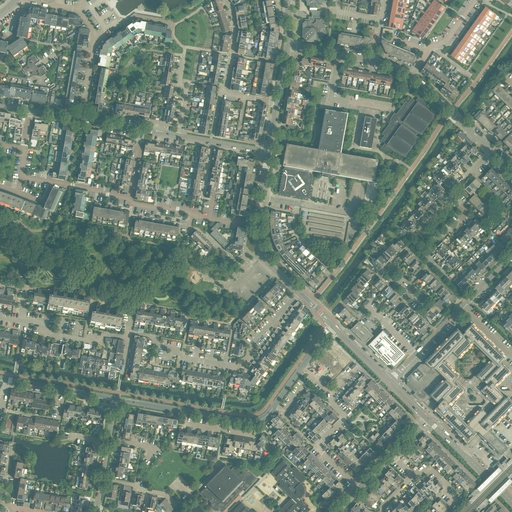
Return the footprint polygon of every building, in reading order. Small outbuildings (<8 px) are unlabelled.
[(324,29),(324,25),(325,25),(327,23),(327,20),(325,18),(323,18),(323,13),(320,11),(319,11),(316,11),(317,10),(316,10),(316,8),(317,8),(317,7),(321,6),(322,4),(322,3),(326,2),(327,2),(327,0),(305,0),(305,1),(306,5),(309,7),(310,7),(309,7),(309,11),(311,13),(311,18),(309,19),(305,19),(304,19),(304,22),(302,24),(302,37),(306,42),(314,42),(316,42),(319,42),(322,40),(322,36),(324,36),(327,34),(327,31),(324,29)] [(445,8),(434,0),(431,4),(430,5),(441,13),(445,8)] [(511,7),(511,0),(499,0),(511,8),(511,7)] [(406,4),(392,1),(392,7),(405,9),(405,10),(407,10),(408,8),(405,8),(406,4)] [(428,4),(430,6),(427,9),(438,17),(441,13),(430,5),(431,4),(429,2),(428,4)] [(223,9),(222,7),(221,5),(213,7),(215,13),(217,12),(216,12),(223,10),(223,9)] [(486,7),(482,12),(494,20),(493,21),(495,22),(496,20),(494,19),(497,15),(486,7)] [(45,21),(46,14),(47,11),(33,9),(32,10),(31,19),(45,21)] [(227,14),(226,12),(225,9),(223,9),(223,10),(216,12),(217,12),(218,17),(227,14)] [(438,17),(427,9),(425,13),(424,13),(435,21),(438,17)] [(31,19),(32,10),(30,10),(28,12),(27,11),(26,11),(25,12),(25,13),(25,14),(23,16),(22,18),(30,19),(31,19)] [(421,13),(423,14),(421,18),(432,26),(435,21),(424,13),(425,13),(423,11),(421,13)] [(404,14),(391,12),(390,17),(403,19),(403,20),(406,21),(406,19),(403,18),(404,14)] [(482,12),(479,16),(490,24),(493,21),(494,20),(482,12)] [(83,24),(81,22),(81,21),(80,21),(80,17),(75,16),(73,26),(79,27),(79,26),(80,26),(83,24)] [(479,16),(476,21),(487,28),(487,29),(489,31),(490,29),(488,28),(490,24),(479,16)] [(28,33),(30,19),(22,18),(20,17),(18,31),(28,33)] [(432,26),(421,18),(418,21),(418,22),(429,30),(432,26)] [(415,22),(417,23),(415,27),(426,34),(429,30),(418,22),(418,21),(416,20),(415,22)] [(144,34),(146,23),(136,21),(127,27),(134,36),(138,33),(144,34)] [(484,33),(487,29),(487,28),(476,21),(473,25),(484,33)] [(78,34),(89,36),(90,30),(86,29),(86,28),(84,25),(81,27),(81,28),(79,28),(78,34)] [(232,30),(230,25),(221,27),(223,33),(232,30)] [(473,25),(470,29),(481,37),(480,38),(482,40),(484,38),(482,36),(484,33),(473,25)] [(134,36),(127,27),(123,30),(130,40),(134,36)] [(426,34),(415,27),(411,31),(422,39),(426,34)] [(385,39),(386,33),(384,33),(384,31),(393,32),(393,30),(383,28),(381,38),(385,39)] [(478,42),(480,38),(481,37),(470,29),(467,34),(478,42)] [(130,40),(123,30),(118,33),(125,43),(130,40)] [(125,43),(118,33),(114,36),(121,46),(125,43)] [(369,42),(371,41),(372,38),(364,37),(363,39),(362,39),(362,38),(338,34),(337,43),(360,48),(360,47),(362,47),(369,42)] [(467,34),(464,38),(475,46),(474,47),(476,48),(477,47),(475,45),(478,42),(467,34)] [(121,46),(114,36),(110,39),(110,40),(116,49),(121,46)] [(8,50),(9,50),(16,61),(23,56),(31,51),(27,46),(23,40),(23,38),(19,37),(19,38),(19,39),(15,43),(12,44),(9,46),(8,46),(7,46),(7,50),(8,50)] [(472,50),(474,47),(475,46),(464,38),(460,43),(472,50)] [(84,47),(87,47),(88,41),(77,40),(76,45),(77,46),(76,49),(76,51),(81,52),(81,50),(81,47),(83,48),(84,47)] [(116,49),(110,40),(104,45),(103,46),(103,47),(102,47),(101,55),(111,57),(112,52),(116,49)] [(415,57),(388,45),(388,43),(381,40),(380,42),(385,54),(412,65),(415,57)] [(460,43),(457,47),(468,55),(468,56),(470,57),(471,55),(469,54),(472,50),(460,43)] [(457,47),(454,51),(465,59),(468,56),(468,55),(457,47)] [(451,56),(462,64),(465,59),(454,51),(451,56)] [(37,60),(34,55),(29,59),(32,63),(33,63),(35,65),(40,61),(38,59),(37,60)] [(309,66),(310,60),(310,57),(306,57),(306,58),(304,58),(301,59),(302,60),(300,62),(303,66),(304,65),(309,66)] [(37,67),(35,65),(33,63),(32,63),(29,59),(27,67),(34,75),(41,77),(38,72),(39,71),(38,69),(37,67)] [(220,67),(221,61),(208,59),(207,61),(212,62),(211,66),(220,67)] [(172,68),(173,62),(160,60),(159,66),(163,67),(172,68)] [(301,72),(302,67),(303,66),(300,62),(298,63),(297,62),(295,64),(296,65),(295,71),(292,70),(301,72)] [(425,75),(430,67),(426,64),(420,71),(425,75)] [(429,78),(436,68),(432,65),(430,67),(425,75),(429,78)] [(44,68),(43,66),(38,69),(39,71),(38,72),(41,77),(46,73),(43,69),(44,68)] [(27,67),(21,71),(24,75),(25,74),(29,79),(34,75),(27,67)] [(108,76),(109,70),(97,68),(97,71),(100,71),(100,74),(108,76)] [(433,81),(440,71),(436,68),(429,78),(433,81)] [(218,79),(219,73),(205,71),(205,73),(209,74),(209,78),(218,79)] [(438,84),(444,76),(445,74),(440,71),(433,81),(438,84)] [(170,80),(171,74),(158,72),(157,74),(162,75),(161,78),(170,80)] [(446,83),(448,79),(444,76),(438,84),(442,87),(445,83),(446,83)] [(496,95),(502,88),(500,86),(502,84),(500,82),(492,91),(496,95)] [(450,86),(446,83),(445,83),(442,87),(440,90),(444,94),(450,86)] [(214,93),(215,89),(215,87),(202,85),(202,87),(206,88),(206,91),(214,93)] [(39,104),(42,87),(34,86),(33,89),(31,99),(31,101),(35,102),(35,103),(39,104)] [(449,97),(454,89),(450,86),(444,94),(449,97)] [(48,104),(50,92),(50,89),(42,87),(39,104),(41,104),(41,103),(48,104)] [(499,98),(508,90),(506,88),(504,90),(502,88),(496,95),(499,98)] [(453,100),(459,92),(454,89),(449,97),(453,100)] [(503,102),(509,95),(507,93),(509,91),(508,90),(499,98),(503,102)] [(104,99),(105,93),(93,91),(92,94),(96,95),(96,98),(104,99)] [(507,105),(511,99),(511,96),(511,97),(509,95),(503,102),(507,105)] [(176,99),(173,99),(171,98),(167,98),(163,97),(162,100),(167,100),(166,104),(175,105),(176,99)] [(212,105),(213,99),(200,97),(200,99),(204,100),(203,103),(212,105)] [(68,109),(69,102),(73,103),(73,100),(65,99),(62,98),(61,104),(64,105),(64,108),(68,109)] [(421,135),(435,115),(424,107),(426,104),(418,98),(415,101),(411,98),(408,103),(405,101),(382,134),(384,136),(380,141),(384,144),(382,147),(391,153),(393,150),(404,158),(419,138),(415,136),(417,133),(421,135)] [(266,111),(267,106),(267,105),(254,102),(253,105),(258,106),(257,109),(266,111)] [(105,112),(106,106),(103,105),(95,104),(94,104),(94,107),(98,107),(96,114),(101,115),(102,111),(105,112)] [(229,112),(230,108),(221,107),(220,113),(233,115),(234,112),(229,112)] [(173,117),(174,111),(161,109),(160,111),(165,112),(164,116),(173,117)] [(210,117),(211,111),(198,109),(198,111),(200,111),(199,115),(201,115),(210,117)] [(374,182),(378,160),(340,154),(347,114),(325,110),(318,150),(286,144),(282,166),(284,166),(284,169),(282,170),(283,172),(281,173),(283,175),(281,176),(282,177),(280,179),(282,180),(280,181),(281,183),(280,184),(281,186),(279,187),(280,188),(279,190),(280,191),(278,192),(279,194),(281,193),(282,195),(284,194),(285,195),(287,194),(288,196),(289,195),(291,196),(292,195),(293,197),(295,196),(296,197),(298,196),(299,198),(301,197),(302,198),(303,197),(304,199),(306,198),(307,199),(309,198),(308,196),(310,195),(309,194),(310,192),(309,191),(311,190),(310,188),(311,187),(310,185),(312,184),(311,182),(312,181),(311,180),(313,178),(312,177),(313,176),(312,174),(312,171),(322,173),(321,177),(328,178),(328,174),(374,182)] [(477,120),(486,112),(484,110),(482,112),(480,110),(474,117),(477,120)] [(481,124),(488,117),(486,116),(487,114),(486,112),(477,120),(481,124)] [(264,123),(265,117),(252,114),(251,117),(256,118),(255,121),(264,123)] [(376,119),(364,117),(359,147),(371,149),(376,119)] [(485,128),(493,119),(491,117),(489,119),(488,117),(481,124),(485,128)] [(17,120),(17,119),(10,118),(8,128),(15,129),(17,120)] [(227,124),(228,120),(219,118),(218,124),(231,127),(231,124),(227,124)] [(293,129),(295,120),(293,120),(284,118),(283,124),(288,125),(287,128),(293,129)] [(488,131),(495,124),(493,123),(495,121),(493,119),(485,128),(488,131)] [(23,121),(17,120),(15,129),(14,134),(22,135),(22,132),(23,128),(22,128),(23,121)] [(208,129),(209,123),(196,120),(195,123),(200,124),(199,127),(208,129)] [(41,124),(35,123),(34,130),(33,129),(31,137),(39,138),(40,134),(40,131),(41,124)] [(68,131),(69,126),(63,125),(64,124),(59,123),(58,129),(62,130),(68,131)] [(47,136),(48,125),(41,124),(40,131),(40,134),(47,136)] [(494,133),(500,126),(498,125),(497,126),(495,124),(488,131),(492,135),(494,133)] [(262,135),(262,131),(263,128),(250,126),(249,129),(254,129),(253,133),(258,134),(262,135)] [(496,138),(504,130),(500,126),(494,133),(496,135),(494,137),(496,138)] [(225,135),(226,132),(217,130),(216,136),(229,139),(229,136),(225,135)] [(501,140),(508,134),(504,130),(496,138),(497,140),(499,138),(501,140)] [(478,152),(471,145),(473,143),(461,131),(457,135),(463,141),(465,139),(468,142),(464,145),(465,146),(463,148),(470,155),(473,152),(475,154),(478,152)] [(505,148),(511,140),(511,137),(509,135),(503,142),(505,144),(504,146),(505,148)] [(132,150),(133,144),(135,145),(136,141),(128,140),(126,149),(132,150)] [(149,153),(151,144),(143,143),(143,146),(145,146),(144,150),(144,152),(149,153)] [(470,155),(463,148),(462,150),(460,148),(460,149),(457,152),(468,162),(470,160),(468,157),(470,155)] [(468,162),(457,152),(455,155),(454,154),(454,155),(455,156),(453,158),(460,165),(463,162),(465,164),(468,162)] [(253,168),(254,160),(248,159),(246,159),(247,157),(246,157),(245,159),(243,158),(244,158),(238,157),(236,166),(238,167),(238,166),(247,167),(253,169),(253,168)] [(460,165),(453,158),(452,160),(450,158),(449,159),(450,160),(447,162),(457,172),(460,170),(458,168),(460,165)] [(457,172),(447,162),(445,165),(444,164),(444,165),(445,167),(443,168),(450,175),(453,172),(455,175),(457,172)] [(450,175),(443,168),(442,170),(440,169),(439,169),(440,170),(437,173),(447,183),(450,180),(447,178),(450,175)] [(490,178),(495,173),(492,169),(486,175),(490,178)] [(447,183),(437,173),(435,175),(434,175),(433,175),(435,177),(433,179),(438,184),(440,185),(443,183),(445,185),(447,183)] [(493,182),(499,176),(495,173),(490,178),(493,182)] [(497,186),(503,180),(499,176),(493,182),(497,186)] [(482,185),(475,178),(472,182),(478,188),(482,185)] [(501,189),(506,183),(503,180),(497,186),(501,189)] [(478,188),(472,182),(468,186),(474,192),(478,188)] [(504,193),(510,187),(506,183),(501,189),(504,193)] [(445,190),(440,185),(438,184),(436,185),(435,184),(434,185),(435,185),(432,188),(442,198),(445,195),(442,193),(445,190)] [(474,192),(468,186),(464,189),(471,196),(474,192)] [(442,198),(432,188),(430,190),(429,190),(428,191),(430,192),(428,194),(435,201),(438,198),(440,200),(442,198)] [(53,212),(62,192),(56,189),(55,191),(54,194),(54,195),(53,197),(52,197),(50,201),(51,201),(50,204),(49,204),(50,204),(48,207),(47,210),(46,210),(42,209),(41,212),(40,211),(40,210),(41,208),(40,208),(39,210),(38,210),(37,210),(39,207),(36,205),(32,215),(41,219),(42,217),(46,219),(49,211),(49,210),(53,212)] [(21,200),(21,198),(19,197),(10,194),(6,193),(1,191),(0,190),(0,202),(5,204),(13,207),(20,210),(22,204),(21,200)] [(435,201),(428,194),(426,196),(425,194),(424,195),(425,195),(422,198),(432,208),(435,206),(432,203),(435,201)] [(472,205),(479,198),(475,195),(471,198),(469,201),(472,205)] [(432,208),(422,198),(420,201),(419,200),(418,201),(421,204),(419,206),(425,211),(428,208),(430,210),(432,208)] [(476,208),(482,202),(479,198),(472,205),(476,208)] [(32,215),(36,205),(36,204),(32,202),(28,201),(27,203),(24,204),(21,210),(25,212),(28,213),(32,215)] [(102,221),(105,206),(103,206),(103,209),(96,207),(97,202),(95,202),(92,219),(102,221)] [(480,212),(486,205),(482,202),(476,208),(480,212)] [(483,215),(490,209),(486,205),(480,212),(483,215)] [(113,223),(116,208),(114,208),(113,210),(107,209),(107,207),(105,206),(102,221),(113,223)] [(428,214),(425,211),(419,206),(421,207),(419,209),(418,207),(417,208),(417,209),(415,211),(425,221),(427,219),(425,216),(428,214)] [(127,226),(129,211),(124,210),(124,212),(117,211),(118,208),(116,208),(113,223),(127,226)] [(87,220),(87,216),(91,216),(91,214),(88,214),(83,213),(76,212),(72,211),(71,213),(76,214),(75,217),(82,218),(82,219),(87,220)] [(425,221),(415,211),(412,214),(412,213),(411,214),(412,215),(411,217),(418,224),(420,221),(423,224),(425,221)] [(144,234),(147,219),(145,219),(144,222),(138,220),(138,218),(133,217),(130,232),(144,234)] [(418,224),(411,217),(409,219),(408,217),(407,218),(407,219),(405,221),(415,231),(417,229),(415,227),(418,224)] [(155,236),(158,221),(156,221),(155,223),(148,222),(149,219),(147,219),(144,234),(155,236)] [(483,226),(481,224),(476,219),(473,222),(471,220),(469,222),(479,232),(482,229),(481,228),(483,226)] [(166,238),(168,223),(166,223),(166,225),(159,224),(160,221),(158,221),(155,236),(166,238)] [(415,231),(405,221),(402,224),(402,223),(401,224),(402,226),(401,228),(407,234),(410,231),(413,234),(415,231)] [(479,232),(469,222),(466,225),(469,227),(466,230),(473,236),(475,235),(476,236),(477,235),(476,235),(479,232)] [(177,240),(179,225),(177,224),(177,227),(170,226),(170,223),(168,223),(166,238),(177,240)] [(244,248),(243,248),(246,231),(244,229),(243,229),(243,228),(237,227),(236,231),(231,230),(231,233),(236,234),(235,241),(232,240),(228,243),(217,232),(220,229),(221,224),(217,223),(210,230),(212,232),(210,234),(226,250),(226,251),(228,252),(229,253),(230,252),(234,255),(238,256),(238,257),(239,257),(239,256),(240,256),(241,255),(241,254),(241,251),(243,251),(243,250),(244,248)] [(279,233),(282,233),(281,229),(280,227),(278,227),(278,228),(270,229),(270,233),(271,235),(279,233)] [(194,241),(200,234),(196,230),(195,231),(194,230),(189,234),(191,236),(190,237),(194,241)] [(473,236),(466,230),(463,232),(461,230),(459,233),(469,243),(471,240),(472,240),(473,240),(471,238),(473,236)] [(469,243),(459,233),(456,235),(459,237),(456,240),(463,247),(464,245),(465,246),(469,243)] [(198,244),(204,238),(200,234),(194,241),(198,244)] [(510,241),(504,235),(500,239),(503,241),(507,245),(510,241)] [(282,243),(281,240),(283,239),(283,237),(280,237),(280,238),(273,241),(274,245),(275,247),(282,243)] [(202,248),(208,242),(204,238),(198,244),(202,248)] [(213,248),(211,247),(212,246),(208,242),(202,248),(206,252),(207,251),(208,253),(213,248)] [(399,250),(395,246),(395,245),(393,244),(392,242),(388,246),(395,254),(399,250)] [(407,245),(404,242),(401,244),(399,242),(395,245),(395,246),(399,250),(401,252),(407,245)] [(507,250),(505,247),(500,242),(496,246),(495,245),(495,246),(502,252),(503,250),(505,252),(507,250)] [(285,248),(285,247),(283,243),(282,243),(275,247),(277,250),(278,252),(285,248)] [(438,257),(448,247),(444,244),(444,245),(442,243),(435,250),(438,252),(436,255),(438,257)] [(288,252),(286,249),(288,247),(287,246),(285,247),(285,248),(278,252),(282,257),(288,252)] [(395,254),(388,246),(384,250),(392,258),(395,254)] [(502,252),(495,246),(495,247),(492,250),(491,249),(500,258),(502,256),(500,254),(502,252)] [(452,253),(450,251),(452,250),(451,249),(450,249),(448,247),(438,257),(440,259),(443,257),(445,260),(452,253)] [(491,249),(490,248),(486,252),(487,253),(494,260),(496,258),(498,260),(500,258),(491,249)] [(291,255),(293,253),(294,255),(296,252),(295,251),(293,253),(290,250),(288,252),(282,257),(285,261),(291,255)] [(392,258),(384,250),(380,254),(381,256),(388,262),(392,258)] [(405,262),(411,255),(407,251),(402,256),(401,255),(399,257),(400,259),(401,258),(405,262)] [(290,265),(296,259),(292,256),(294,255),(293,253),(291,255),(285,261),(290,265)] [(448,267),(458,257),(456,254),(455,253),(454,255),(452,253),(445,260),(448,262),(446,265),(448,267)] [(494,260),(487,253),(488,254),(484,258),(484,257),(483,257),(492,266),(494,264),(492,262),(494,260)] [(409,265),(415,259),(411,255),(405,262),(409,265)] [(388,262),(381,256),(378,259),(384,266),(388,262)] [(456,270),(462,263),(461,261),(462,260),(461,259),(461,260),(458,257),(448,267),(451,269),(453,267),(456,270)] [(492,266),(483,257),(484,258),(481,262),(480,261),(486,268),(488,266),(490,268),(492,266)] [(294,269),(299,263),(299,262),(296,259),(290,265),(294,269)] [(384,266),(378,259),(374,263),(377,266),(374,269),(378,272),(384,266)] [(418,265),(419,263),(415,259),(409,265),(413,269),(417,265),(418,265)] [(486,268),(480,261),(479,260),(475,264),(476,265),(485,273),(487,271),(485,269),(486,268)] [(298,273),(303,267),(305,265),(302,262),(300,261),(299,262),(299,263),(294,269),(298,273)] [(421,269),(418,265),(417,265),(413,269),(411,271),(415,275),(421,269)] [(485,273),(476,265),(476,266),(473,269),(472,268),(472,269),(479,275),(481,274),(482,275),(485,273)] [(307,271),(306,270),(303,267),(298,273),(301,277),(307,271)] [(479,275),(472,269),(471,267),(467,271),(466,271),(475,279),(477,277),(475,275),(477,274),(479,276),(479,275)] [(305,281),(311,275),(308,271),(310,269),(308,268),(306,270),(307,271),(301,277),(305,281)] [(331,274),(327,271),(325,268),(321,272),(327,278),(331,274)] [(369,276),(371,273),(367,270),(361,276),(367,283),(371,279),(369,276)] [(475,279),(466,271),(467,272),(463,275),(463,274),(462,275),(469,281),(471,279),(473,281),(475,279)] [(429,276),(425,272),(418,278),(423,282),(424,281),(424,280),(429,276)] [(309,284),(315,278),(314,278),(316,276),(317,277),(318,277),(319,275),(318,274),(316,276),(313,273),(311,275),(305,281),(309,284)] [(428,284),(434,278),(430,274),(429,276),(424,280),(424,281),(428,284)] [(469,281),(462,275),(463,276),(460,279),(459,278),(457,277),(467,287),(469,285),(467,283),(469,281)] [(320,283),(322,281),(318,277),(317,277),(316,276),(314,278),(315,278),(309,284),(313,288),(319,282),(320,283)] [(367,283),(361,276),(357,280),(359,282),(364,286),(367,283)] [(511,282),(506,276),(502,280),(509,287),(511,284),(511,282)] [(467,287),(457,277),(453,281),(461,289),(463,287),(465,289),(467,287)] [(377,288),(383,281),(379,278),(373,284),(377,288)] [(432,288),(438,282),(434,278),(428,284),(432,288)] [(509,287),(502,280),(498,284),(506,291),(509,287)] [(282,290),(284,288),(277,281),(273,284),(275,285),(272,287),(279,294),(281,291),(283,294),(284,292),(282,290)] [(381,292),(387,285),(383,281),(377,288),(381,292)] [(359,282),(355,286),(362,292),(366,288),(364,286),(359,282)] [(436,292),(442,285),(438,282),(432,288),(436,292)] [(506,291),(498,284),(494,288),(496,290),(500,293),(502,295),(506,291)] [(384,295),(391,289),(387,285),(381,292),(384,295)] [(440,296),(446,289),(442,285),(436,292),(440,296)] [(362,292),(355,286),(351,290),(353,291),(358,296),(362,292)] [(57,311),(60,293),(57,292),(57,291),(58,287),(55,287),(54,290),(54,292),(51,291),(48,304),(47,309),(57,311)] [(279,294),(272,287),(270,290),(269,289),(267,290),(277,299),(279,298),(276,296),(279,294)] [(67,313),(70,295),(67,294),(67,293),(68,289),(65,289),(64,292),(64,294),(60,293),(57,311),(67,313)] [(388,299),(395,293),(391,289),(384,295),(388,299)] [(443,299),(450,293),(446,289),(440,296),(443,299)] [(77,315),(80,297),(77,296),(77,294),(77,295),(78,291),(75,290),(74,294),(74,296),(70,295),(67,313),(77,315)] [(277,299),(267,290),(266,291),(267,292),(265,295),(271,301),(273,299),(276,301),(277,299)] [(502,295),(500,293),(496,290),(493,294),(499,300),(503,296),(502,295)] [(353,291),(349,295),(356,301),(360,297),(358,296),(353,291)] [(87,316),(90,298),(87,298),(87,296),(88,293),(85,292),(84,296),(84,297),(80,297),(77,315),(87,316)] [(397,298),(399,297),(395,293),(388,299),(392,303),(397,298)] [(456,299),(450,293),(443,299),(447,303),(450,300),(453,303),(456,299)] [(499,300),(493,294),(489,298),(495,303),(499,300)] [(271,301),(265,295),(263,297),(261,296),(260,297),(270,307),(271,305),(269,303),(271,301)] [(356,301),(349,295),(343,302),(347,305),(349,303),(352,305),(356,301)] [(401,302),(397,298),(392,303),(390,305),(394,309),(401,302)] [(495,303),(489,298),(485,301),(491,307),(495,303)] [(268,309),(258,299),(257,301),(258,302),(256,304),(262,311),(264,308),(266,310),(268,309)] [(443,308),(441,306),(443,303),(439,300),(433,306),(440,312),(443,308)] [(308,312),(297,301),(293,306),(294,307),(296,306),(297,307),(295,310),(299,313),(298,315),(303,319),(306,314),(307,311),(308,312)] [(493,309),(491,307),(485,301),(481,305),(489,313),(493,309)] [(99,328),(103,310),(99,309),(99,308),(100,304),(97,303),(96,307),(96,309),(92,308),(89,326),(99,328)] [(140,322),(143,305),(138,304),(135,322),(140,322)] [(262,311),(256,304),(253,307),(252,305),(251,306),(261,316),(262,315),(260,313),(262,311)] [(341,317),(347,310),(341,304),(337,307),(340,310),(337,313),(341,317)] [(109,330),(113,311),(109,311),(109,309),(110,306),(107,305),(106,309),(106,310),(103,310),(99,328),(109,330)] [(407,309),(404,305),(397,311),(401,315),(408,309),(407,309)] [(261,316),(251,306),(250,308),(251,309),(249,312),(255,318),(257,316),(259,318),(261,316)] [(440,312),(433,306),(429,310),(436,316),(440,312)] [(120,332),(123,313),(119,313),(119,311),(120,307),(117,307),(116,311),(116,312),(113,311),(109,330),(120,332)] [(405,319),(407,318),(413,311),(409,307),(407,309),(408,309),(401,315),(405,319)] [(160,326),(163,309),(161,308),(160,314),(160,315),(157,314),(155,325),(160,326)] [(298,315),(299,313),(295,310),(291,308),(290,310),(291,311),(293,311),(294,311),(292,314),(292,315),(296,318),(295,320),(300,323),(303,319),(298,315)] [(170,328),(173,310),(171,310),(170,316),(170,317),(167,316),(165,327),(170,328)] [(345,320),(351,314),(347,310),(341,317),(345,320)] [(436,316),(429,310),(423,317),(427,320),(429,318),(432,320),(436,316)] [(411,321),(417,315),(413,311),(407,318),(411,321)] [(180,329),(183,312),(182,315),(181,314),(180,318),(180,319),(177,318),(175,329),(180,329)] [(255,318),(249,312),(246,314),(245,313),(244,314),(253,324),(255,322),(253,320),(255,318)] [(295,320),(296,318),(292,315),(292,314),(288,312),(287,314),(288,315),(290,315),(291,316),(289,319),(293,322),(292,324),(297,327),(300,323),(295,320)] [(253,324),(244,314),(242,315),(244,317),(241,319),(248,325),(250,323),(252,325),(253,324)] [(358,320),(351,314),(345,320),(349,324),(352,321),(354,324),(358,320)] [(415,325),(421,319),(417,315),(411,321),(409,323),(413,327),(415,325)] [(292,324),(293,322),(289,319),(285,316),(284,318),(285,319),(287,319),(288,320),(286,323),(290,326),(289,328),(294,331),(297,327),(292,324)] [(246,335),(247,327),(245,327),(245,325),(239,319),(233,325),(233,328),(233,327),(239,328),(238,334),(246,335)] [(418,329),(425,322),(421,319),(415,325),(418,329)] [(289,328),(290,326),(286,323),(283,320),(281,323),(282,323),(284,323),(285,324),(283,327),(283,326),(283,327),(287,330),(286,332),(291,336),(294,331),(289,328)] [(511,326),(504,320),(505,321),(502,324),(501,323),(500,324),(509,332),(511,330),(509,328),(511,326)] [(373,336),(363,326),(359,322),(351,330),(366,344),(373,336)] [(425,322),(418,329),(416,331),(420,335),(422,333),(425,335),(431,329),(425,322)] [(511,394),(506,396),(504,398),(494,388),(511,372),(503,364),(503,365),(500,362),(506,357),(473,324),(466,331),(462,327),(459,330),(458,329),(425,362),(426,364),(425,365),(424,364),(421,364),(407,379),(407,384),(407,385),(416,394),(416,395),(416,396),(420,399),(424,399),(428,402),(429,403),(429,405),(431,407),(432,407),(435,409),(435,410),(444,419),(444,420),(444,421),(452,429),(453,429),(454,429),(468,443),(468,442),(470,443),(474,443),(480,436),(483,439),(494,449),(501,456),(502,454),(507,459),(509,461),(511,458),(511,394)] [(291,336),(286,332),(285,333),(281,330),(280,330),(281,330),(279,333),(277,332),(277,330),(276,329),(274,332),(278,335),(282,337),(283,336),(287,339),(288,339),(291,336)] [(406,355),(399,348),(388,337),(389,336),(383,330),(368,346),(376,354),(376,353),(380,357),(379,357),(387,365),(391,365),(392,364),(394,366),(406,355)] [(287,339),(283,336),(282,337),(278,335),(276,337),(274,336),(274,334),(273,333),(271,336),(275,339),(279,342),(280,340),(284,343),(285,343),(288,339),(287,339)] [(144,342),(145,339),(139,338),(139,337),(135,336),(134,339),(133,339),(132,343),(132,344),(137,345),(138,343),(144,344),(147,345),(147,343),(144,342)] [(284,343),(280,340),(279,342),(275,339),(273,342),(271,341),(271,338),(270,338),(268,340),(272,343),(276,346),(277,344),(281,347),(282,347),(282,348),(285,343),(284,343)] [(34,351),(35,343),(36,343),(27,341),(27,340),(23,339),(21,352),(24,353),(25,349),(29,350),(29,351),(29,352),(34,353),(34,351)] [(123,355),(125,341),(113,339),(112,346),(114,347),(115,347),(117,347),(116,354),(123,355)] [(242,352),(244,345),(239,344),(239,341),(233,340),(233,343),(236,344),(234,354),(241,356),(242,353),(243,353),(243,352),(242,352)] [(276,346),(272,343),(270,346),(268,345),(268,342),(267,342),(265,344),(269,347),(273,350),(274,348),(279,352),(282,348),(282,347),(281,347),(277,344),(276,346)] [(342,351),(333,342),(329,345),(338,354),(340,351),(341,352),(342,351)] [(46,357),(48,347),(39,345),(39,344),(35,343),(34,351),(34,353),(33,357),(37,357),(37,353),(41,354),(41,355),(42,355),(42,356),(46,357)] [(57,349),(58,349),(58,345),(58,348),(55,347),(55,345),(48,344),(48,347),(46,357),(49,358),(49,356),(56,357),(57,349)] [(67,356),(68,349),(69,346),(61,344),(61,350),(58,349),(57,349),(56,357),(64,358),(64,355),(67,356)] [(338,354),(329,345),(326,349),(327,350),(334,356),(335,357),(338,354)] [(279,352),(274,348),(273,350),(269,347),(267,350),(265,349),(265,347),(264,346),(262,348),(266,351),(270,354),(271,352),(276,356),(279,352)] [(80,356),(80,352),(81,350),(77,349),(77,350),(68,349),(67,356),(66,357),(66,359),(70,360),(70,358),(71,358),(72,358),(75,359),(75,362),(80,363),(81,356),(80,356)] [(270,354),(266,351),(264,354),(263,353),(262,351),(261,350),(259,353),(263,355),(267,358),(268,357),(273,360),(276,356),(271,352),(270,354)] [(327,350),(324,353),(330,359),(334,356),(327,350)] [(338,361),(344,355),(341,352),(340,351),(338,354),(335,357),(334,358),(338,361)] [(122,359),(123,355),(116,354),(110,353),(108,359),(114,360),(114,361),(115,361),(113,367),(117,368),(120,368),(122,361),(122,359)] [(330,359),(324,353),(321,356),(327,363),(330,359)] [(273,360),(268,357),(267,358),(263,355),(261,358),(260,357),(259,355),(258,354),(256,357),(269,366),(270,364),(270,365),(273,360)] [(86,370),(88,358),(88,357),(83,356),(81,355),(81,356),(80,363),(79,369),(78,372),(81,372),(80,374),(85,375),(85,373),(86,370)] [(341,365),(347,358),(344,355),(338,361),(341,365)] [(327,363),(321,356),(317,360),(324,366),(327,363)] [(92,371),(95,359),(95,358),(90,357),(88,357),(88,358),(86,370),(85,373),(88,373),(87,375),(92,376),(92,374),(92,371)] [(269,366),(256,357),(254,359),(256,360),(258,360),(259,360),(257,363),(261,366),(260,368),(265,372),(268,367),(269,366)] [(104,365),(105,360),(97,359),(97,358),(95,358),(95,359),(92,371),(92,374),(94,375),(94,376),(98,377),(100,371),(101,365),(104,365)] [(345,368),(351,362),(347,358),(341,365),(345,368)] [(324,366),(317,360),(314,363),(320,370),(324,366)] [(261,366),(257,363),(253,361),(251,363),(253,364),(255,364),(256,365),(254,367),(258,371),(257,372),(262,376),(265,372),(260,368),(261,366)] [(116,371),(117,368),(113,367),(107,366),(104,365),(101,365),(100,371),(109,372),(108,376),(108,377),(111,377),(115,378),(116,372),(117,371),(116,371)] [(257,372),(258,371),(254,367),(250,365),(248,367),(250,368),(252,368),(253,369),(251,372),(251,371),(250,372),(255,375),(254,376),(259,380),(262,376),(257,372)] [(137,374),(138,369),(133,368),(133,370),(132,373),(130,373),(130,375),(128,375),(127,378),(131,379),(131,378),(134,379),(135,380),(136,374),(137,374)] [(239,385),(240,379),(242,380),(243,375),(244,370),(241,369),(241,371),(242,373),(242,374),(238,374),(237,379),(235,378),(234,385),(239,385)] [(234,385),(235,378),(237,379),(238,374),(238,373),(237,373),(233,373),(233,372),(233,374),(230,373),(229,377),(230,378),(229,384),(234,385)] [(179,378),(177,378),(178,374),(174,374),(173,375),(169,374),(168,380),(170,380),(172,380),(172,382),(175,383),(175,386),(177,387),(178,382),(178,378),(179,378)] [(367,378),(366,377),(363,374),(359,379),(358,380),(357,380),(361,384),(360,385),(363,389),(364,390),(368,386),(366,385),(364,382),(367,378)] [(249,383),(245,383),(245,381),(247,381),(248,378),(248,375),(247,375),(243,375),(242,380),(240,379),(239,385),(239,386),(239,388),(244,389),(244,386),(245,386),(245,385),(248,386),(249,383)] [(254,386),(258,380),(259,380),(254,376),(252,379),(248,378),(247,381),(245,381),(245,383),(249,383),(248,386),(250,386),(250,385),(254,386)] [(374,385),(371,382),(372,382),(370,381),(366,385),(368,386),(364,390),(368,393),(371,390),(370,389),(374,385)] [(363,389),(360,385),(359,386),(355,383),(354,383),(355,383),(352,386),(352,385),(351,387),(355,390),(356,389),(360,393),(363,389)] [(378,388),(377,388),(375,386),(375,385),(374,384),(374,385),(370,389),(371,390),(368,393),(365,396),(366,398),(368,395),(371,398),(375,393),(374,392),(378,388)] [(360,393),(356,389),(355,390),(351,387),(349,389),(348,389),(347,390),(347,391),(348,390),(351,394),(353,393),(357,397),(359,399),(361,398),(358,396),(361,393),(360,393)] [(381,392),(378,389),(379,389),(378,388),(377,388),(378,388),(374,392),(375,393),(371,398),(368,400),(370,401),(372,399),(374,401),(379,397),(377,396),(381,392)] [(310,395),(308,394),(309,392),(307,390),(304,392),(305,393),(302,395),(301,395),(305,399),(304,400),(304,401),(308,404),(309,405),(313,401),(311,400),(311,399),(308,397),(310,395)] [(348,390),(347,391),(345,393),(344,394),(348,398),(349,396),(353,401),(356,403),(357,402),(355,399),(357,397),(353,393),(351,394),(348,390)] [(385,395),(382,393),(382,392),(381,391),(381,392),(377,396),(379,397),(374,401),(372,404),(373,405),(376,403),(378,405),(382,401),(381,399),(385,395)] [(344,394),(341,397),(341,396),(340,397),(341,398),(339,400),(343,403),(343,402),(346,405),(348,403),(352,407),(353,405),(351,403),(353,401),(349,396),(348,398),(344,394)] [(388,399),(386,396),(385,395),(381,399),(382,401),(378,405),(376,407),(377,408),(379,406),(382,408),(382,409),(386,404),(385,403),(388,399)] [(315,403),(319,399),(318,400),(316,397),(315,396),(311,399),(311,400),(313,401),(309,405),(312,408),(316,405),(315,403)] [(308,404),(304,401),(304,400),(302,399),(301,400),(298,399),(298,400),(296,402),(295,403),(295,404),(296,404),(300,407),(301,405),(305,408),(308,404)] [(322,403),(319,401),(320,400),(319,399),(315,403),(316,405),(312,408),(309,411),(311,413),(313,410),(315,413),(320,408),(319,407),(322,403)] [(389,406),(393,403),(392,402),(389,400),(390,400),(389,399),(388,399),(385,403),(386,404),(382,409),(382,408),(379,411),(381,412),(383,410),(386,413),(390,408),(389,406)] [(326,407),(323,404),(322,403),(319,407),(320,408),(315,413),(313,415),(315,416),(317,414),(319,416),(320,416),(320,415),(323,412),(322,411),(326,407)] [(73,418),(75,405),(68,404),(68,405),(68,408),(64,407),(64,408),(65,408),(65,409),(64,409),(63,418),(66,419),(66,418),(68,418),(69,417),(73,418)] [(306,409),(305,408),(301,405),(300,407),(296,404),(295,404),(293,407),(293,406),(292,408),(293,408),(297,411),(298,409),(303,413),(306,415),(307,413),(304,411),(306,409)] [(84,411),(81,410),(82,406),(75,405),(73,418),(79,419),(79,420),(79,421),(82,422),(84,411)] [(330,410),(329,410),(327,408),(327,407),(326,406),(326,407),(322,411),(323,412),(320,415),(320,416),(323,419),(327,415),(326,414),(330,410)] [(400,410),(399,409),(397,407),(396,406),(393,410),(391,409),(390,408),(386,413),(389,416),(387,418),(389,420),(392,417),(391,417),(395,413),(396,414),(400,410)] [(92,421),(95,409),(88,407),(87,411),(84,411),(82,422),(85,422),(86,421),(86,422),(86,420),(92,421)] [(293,408),(290,411),(290,410),(289,412),(290,412),(294,415),(295,413),(300,417),(303,419),(304,417),(301,416),(303,413),(298,409),(297,411),(293,408)] [(104,414),(101,414),(101,411),(101,410),(95,409),(92,421),(97,422),(96,423),(99,424),(99,425),(102,425),(103,424),(104,417),(104,416),(104,415),(104,414)] [(400,419),(404,414),(403,413),(400,411),(400,410),(396,414),(395,413),(391,417),(392,417),(395,420),(398,417),(399,419),(400,419)] [(290,412),(287,415),(286,416),(291,419),(290,420),(294,423),(295,420),(300,423),(301,422),(298,420),(300,417),(295,413),(294,415),(290,412)] [(328,422),(331,419),(332,421),(334,419),(335,420),(338,418),(335,415),(335,416),(332,413),(333,413),(332,412),(328,416),(327,415),(323,419),(323,420),(326,423),(328,422)] [(278,422),(281,419),(279,416),(278,415),(274,419),(273,418),(270,421),(272,423),(269,427),(270,428),(272,426),(275,429),(276,428),(275,428),(279,424),(278,422)] [(406,426),(411,421),(408,418),(407,417),(402,421),(400,419),(399,419),(398,417),(395,420),(396,421),(400,425),(401,423),(405,427),(406,427),(405,426),(406,425),(406,426)] [(282,426),(286,422),(285,422),(282,420),(283,420),(282,418),(281,419),(278,422),(279,424),(275,428),(276,428),(278,430),(277,430),(279,431),(283,427),(282,427),(282,426)] [(319,423),(316,420),(313,424),(315,426),(319,431),(320,429),(324,433),(327,430),(327,431),(328,430),(324,426),(323,427),(319,423)] [(332,426),(328,422),(326,423),(323,420),(319,423),(323,427),(324,426),(328,430),(328,429),(330,427),(331,427),(332,426)] [(403,430),(399,426),(400,425),(396,421),(392,424),(396,428),(395,429),(398,433),(399,434),(400,433),(399,432),(402,430),(403,430)] [(319,431),(315,426),(313,424),(311,425),(314,428),(311,430),(316,435),(317,433),(321,437),(323,434),(324,434),(325,433),(324,433),(320,429),(319,431)] [(398,433),(395,429),(396,428),(392,424),(389,426),(387,424),(386,425),(388,428),(388,427),(392,432),(391,433),(395,437),(396,436),(398,433)] [(287,431),(286,430),(285,430),(283,428),(283,427),(279,431),(277,430),(273,434),(276,437),(274,439),(275,440),(277,438),(281,434),(283,435),(287,431)] [(395,437),(391,433),(392,432),(388,427),(388,428),(386,430),(383,428),(382,429),(384,431),(389,435),(388,437),(391,440),(391,441),(393,440),(392,439),(395,437)] [(319,439),(315,436),(316,435),(311,430),(309,432),(307,430),(305,432),(309,435),(307,437),(310,441),(311,440),(315,444),(316,442),(315,442),(318,440),(319,439)] [(290,435),(289,434),(287,432),(288,432),(287,431),(283,435),(281,434),(277,438),(279,440),(277,443),(278,444),(285,437),(286,438),(290,435)] [(389,443),(391,441),(391,440),(388,437),(389,435),(384,431),(382,434),(383,434),(382,435),(385,439),(384,441),(388,445),(389,444),(389,443)] [(346,441),(343,438),(344,436),(340,432),(338,433),(339,434),(336,436),(340,440),(338,441),(342,445),(343,445),(346,441)] [(372,443),(376,439),(377,440),(381,436),(377,432),(374,436),(372,435),(368,439),(369,440),(370,440),(372,442),(372,443)] [(299,437),(297,434),(296,433),(292,437),(293,438),(290,442),(287,445),(288,446),(290,444),(293,446),(294,446),(293,446),(297,442),(296,440),(300,437),(299,437)] [(425,442),(429,439),(428,437),(425,434),(420,439),(421,439),(420,440),(419,440),(420,442),(423,444),(421,446),(426,450),(429,447),(428,445),(425,442)] [(264,443),(267,439),(262,435),(259,440),(260,441),(258,444),(257,445),(258,445),(260,447),(261,448),(262,449),(265,444),(264,443)] [(293,438),(292,437),(290,435),(286,438),(285,437),(278,444),(280,445),(282,443),(284,445),(289,441),(290,442),(293,438)] [(381,447),(383,445),(381,444),(384,441),(385,439),(382,435),(381,436),(377,440),(378,441),(374,445),(375,446),(375,445),(378,448),(377,448),(380,451),(382,448),(381,447)] [(233,442),(230,441),(230,439),(228,439),(228,437),(225,436),(224,440),(225,440),(224,443),(223,444),(229,445),(229,446),(234,447),(235,442),(233,442)] [(303,440),(300,438),(301,437),(300,436),(299,437),(300,437),(296,440),(297,442),(293,446),(294,446),(296,448),(297,449),(298,449),(301,445),(300,444),(304,440),(303,440)] [(342,445),(338,441),(337,443),(333,439),(332,440),(327,445),(330,448),(330,447),(331,449),(335,445),(338,448),(340,449),(343,445),(342,445)] [(429,454),(433,450),(432,449),(436,445),(435,445),(433,443),(433,442),(432,441),(428,445),(429,447),(426,450),(429,454)] [(426,450),(421,446),(423,444),(420,442),(418,444),(416,443),(416,444),(414,446),(413,446),(413,447),(417,451),(418,450),(422,454),(423,454),(422,453),(425,450),(426,450)] [(305,449),(304,448),(301,445),(298,449),(297,449),(296,448),(291,452),(294,455),(292,457),(293,458),(295,456),(300,451),(301,453),(301,452),(305,449)] [(347,449),(343,445),(340,449),(338,448),(337,449),(334,452),(335,453),(336,453),(338,455),(341,452),(342,452),(343,453),(347,449)] [(436,452),(440,449),(439,448),(439,449),(437,446),(436,445),(432,449),(433,450),(429,454),(426,457),(428,458),(430,456),(432,458),(437,454),(436,452)] [(233,454),(234,447),(229,446),(228,448),(223,447),(223,451),(222,451),(222,455),(225,455),(225,453),(228,453),(228,452),(233,452),(233,454)] [(347,456),(351,452),(349,450),(351,447),(350,446),(347,448),(347,449),(343,453),(342,452),(341,452),(338,455),(339,457),(339,456),(342,459),(345,456),(346,455),(347,456)] [(375,456),(377,454),(375,452),(374,450),(373,451),(369,447),(366,450),(364,447),(363,449),(365,451),(369,455),(368,457),(370,458),(372,460),(372,461),(373,460),(373,459),(375,457),(376,457),(375,456)] [(417,451),(413,447),(412,447),(413,447),(410,450),(409,451),(413,455),(415,453),(419,458),(421,460),(422,459),(420,456),(422,454),(418,450),(417,451)] [(305,456),(309,452),(308,451),(307,452),(305,449),(301,452),(301,453),(300,451),(295,456),(298,458),(295,460),(297,462),(299,460),(301,457),(302,459),(305,456)] [(439,456),(443,452),(440,450),(440,449),(436,452),(437,454),(432,458),(430,461),(431,462),(434,460),(436,462),(441,457),(439,456)] [(354,456),(355,456),(353,453),(355,451),(353,450),(351,452),(347,456),(346,455),(345,456),(342,459),(341,459),(342,460),(343,460),(345,462),(346,462),(349,459),(351,460),(354,456)] [(365,451),(363,453),(360,451),(359,453),(361,455),(362,455),(366,459),(365,460),(366,462),(368,464),(370,463),(369,463),(372,460),(370,458),(368,457),(369,455),(365,451)] [(419,458),(415,453),(413,455),(409,451),(407,454),(406,453),(405,454),(409,459),(411,457),(417,464),(419,462),(416,460),(419,458)] [(443,460),(447,456),(447,455),(446,456),(444,453),(443,452),(439,456),(441,457),(436,462),(434,464),(435,465),(437,463),(440,465),(444,461),(443,460)] [(314,458),(313,457),(311,455),(310,453),(306,457),(306,458),(305,457),(305,456),(302,459),(303,459),(304,460),(305,461),(303,463),(301,466),(302,467),(304,465),(307,467),(307,466),(311,463),(310,461),(314,458)] [(362,455),(358,459),(362,463),(361,464),(362,466),(365,468),(366,467),(368,464),(366,462),(365,460),(366,459),(362,455)] [(358,460),(354,456),(351,460),(349,459),(346,462),(345,462),(345,463),(346,464),(346,463),(349,466),(349,467),(352,463),(353,463),(354,464),(358,460)] [(446,463),(450,459),(447,457),(448,457),(447,456),(443,460),(444,461),(440,465),(437,468),(439,469),(441,467),(443,469),(448,465),(446,463)] [(317,461),(314,459),(315,458),(314,457),(313,457),(314,458),(310,461),(311,463),(307,466),(307,467),(304,469),(306,471),(308,468),(310,470),(310,471),(311,470),(315,466),(313,465),(314,464),(317,461)] [(360,469),(358,467),(361,464),(362,463),(358,459),(358,460),(354,464),(355,465),(352,469),(353,470),(355,473),(358,475),(359,474),(361,472),(360,472),(362,471),(360,469)] [(453,469),(450,467),(454,463),(451,460),(450,459),(446,463),(448,465),(443,469),(441,471),(442,473),(445,470),(448,474),(453,469)] [(22,468),(23,463),(23,461),(17,460),(17,462),(12,461),(12,464),(14,465),(14,467),(22,468)] [(277,511),(256,511),(254,510),(253,511),(251,510),(249,511),(247,510),(248,509),(241,503),(232,511),(306,511),(308,510),(306,508),(308,506),(303,501),(303,502),(301,499),(304,496),(305,495),(305,487),(304,486),(300,483),(305,478),(294,466),(291,469),(290,467),(283,460),(271,473),(277,480),(278,479),(280,481),(278,483),(280,484),(278,486),(291,498),(277,511)] [(321,465),(318,462),(317,461),(314,464),(313,465),(315,466),(311,470),(310,471),(308,473),(309,474),(312,472),(314,474),(315,474),(318,470),(317,469),(318,468),(321,465)] [(492,467),(503,477),(508,472),(498,461),(496,463),(492,467)] [(324,468),(322,466),(322,465),(321,464),(321,465),(318,468),(317,469),(318,470),(315,474),(314,474),(312,476),(313,478),(315,475),(317,478),(318,478),(318,477),(322,473),(321,472),(324,468)] [(246,490),(256,479),(246,469),(241,474),(233,467),(231,470),(226,465),(205,485),(206,486),(200,493),(211,503),(210,503),(210,506),(215,511),(218,511),(219,510),(221,511),(244,488),(246,490)] [(458,475),(462,471),(461,470),(458,468),(459,467),(458,467),(454,471),(454,470),(453,469),(448,474),(449,474),(451,477),(449,479),(450,480),(452,478),(457,473),(458,475)] [(328,472),(325,469),(326,469),(325,468),(324,468),(321,472),(322,473),(318,477),(318,478),(315,480),(317,481),(319,479),(321,481),(322,481),(326,477),(324,476),(325,475),(328,472)] [(394,480),(391,477),(394,473),(393,472),(393,471),(390,469),(384,475),(389,479),(387,480),(391,484),(391,485),(395,481),(393,480),(394,480)] [(326,484),(329,481),(328,479),(330,477),(332,475),(331,475),(329,473),(329,472),(328,471),(328,472),(325,475),(324,476),(326,477),(322,481),(321,481),(319,484),(320,485),(323,483),(325,485),(326,484)] [(465,475),(466,474),(465,473),(464,474),(462,471),(458,475),(457,473),(452,478),(455,480),(452,482),(454,484),(456,481),(460,477),(462,478),(465,475)] [(511,475),(508,472),(503,477),(511,486),(511,475)] [(335,479),(333,476),(332,475),(331,475),(332,475),(330,477),(328,479),(329,481),(326,484),(329,488),(333,484),(332,483),(334,481),(336,479),(335,479)] [(389,479),(384,475),(385,476),(384,477),(385,478),(384,479),(382,477),(381,478),(382,478),(379,481),(379,480),(378,481),(382,485),(383,484),(388,488),(387,488),(391,484),(387,480),(389,479)] [(469,478),(468,477),(465,475),(462,478),(460,477),(456,481),(458,484),(456,486),(457,487),(460,485),(464,480),(465,482),(469,478)] [(391,485),(392,486),(392,487),(394,489),(402,482),(401,480),(402,480),(401,479),(401,480),(398,477),(399,477),(397,476),(394,480),(393,480),(395,481),(391,485)] [(434,486),(431,483),(433,482),(428,477),(426,480),(427,481),(425,482),(424,481),(423,483),(432,491),(435,488),(434,486)] [(473,482),(473,481),(472,480),(472,481),(469,478),(465,482),(464,480),(460,485),(462,487),(460,490),(461,491),(463,489),(468,484),(469,485),(473,482)] [(343,486),(340,483),(339,482),(338,481),(335,485),(333,484),(329,488),(328,488),(332,492),(334,491),(337,488),(339,490),(340,492),(342,490),(343,489),(345,488),(343,486)] [(382,485),(378,481),(378,482),(376,484),(375,484),(374,485),(379,489),(380,488),(384,492),(386,494),(388,493),(385,491),(388,488),(383,484),(382,485)] [(435,496),(440,491),(438,490),(442,486),(441,486),(439,484),(439,483),(438,482),(434,486),(435,488),(432,491),(433,493),(433,494),(435,496)] [(465,495),(471,488),(472,489),(477,485),(476,484),(475,484),(473,482),(469,485),(468,484),(463,489),(466,491),(463,493),(465,495)] [(432,491),(423,483),(422,484),(422,485),(421,486),(420,485),(418,488),(423,492),(424,491),(427,493),(426,494),(427,495),(431,491),(432,491)] [(116,491),(117,486),(109,485),(107,496),(112,497),(112,498),(115,498),(116,494),(115,494),(116,491)] [(384,492),(380,488),(379,489),(374,485),(375,485),(372,488),(371,489),(375,493),(376,491),(381,495),(381,496),(383,498),(384,497),(382,494),(384,492)] [(129,502),(130,493),(124,492),(125,487),(122,486),(121,492),(122,492),(120,501),(129,502)] [(334,491),(332,492),(328,488),(325,492),(329,496),(330,494),(331,495),(334,498),(336,495),(337,496),(338,495),(334,491)] [(329,496),(325,492),(322,489),(321,491),(323,493),(321,495),(320,495),(321,496),(325,499),(325,500),(326,498),(327,499),(330,502),(331,502),(330,502),(333,499),(334,498),(331,495),(330,494),(329,496)] [(381,495),(376,491),(375,493),(371,489),(369,491),(366,494),(368,497),(366,499),(363,496),(360,499),(366,505),(367,504),(368,505),(367,506),(370,508),(375,502),(377,504),(380,501),(377,499),(381,496),(381,495)] [(426,498),(423,495),(422,496),(417,491),(415,494),(413,492),(411,493),(413,495),(414,495),(418,500),(417,501),(421,505),(422,504),(421,504),(424,501),(425,501),(424,500),(426,498)] [(142,501),(143,496),(136,495),(137,493),(133,492),(132,500),(133,500),(132,505),(140,506),(141,501),(142,501)] [(87,501),(85,500),(83,500),(84,497),(75,495),(74,499),(76,499),(75,505),(86,507),(86,505),(87,504),(87,503),(87,502),(87,501)] [(417,501),(418,500),(414,495),(413,495),(411,498),(409,495),(408,497),(410,499),(414,503),(413,505),(417,509),(418,508),(418,507),(420,505),(421,505),(417,501)] [(154,507),(155,500),(156,498),(148,496),(147,502),(146,502),(145,507),(150,508),(150,506),(154,507)] [(326,506),(330,502),(329,500),(327,499),(326,498),(325,500),(325,499),(323,501),(321,500),(317,504),(318,506),(319,505),(321,508),(325,504),(326,506)] [(170,511),(173,509),(165,500),(164,500),(157,499),(156,504),(158,505),(158,504),(159,505),(165,511),(170,511)] [(414,503),(410,499),(408,501),(405,499),(404,500),(408,505),(409,505),(411,507),(410,508),(413,511),(415,511),(414,511),(417,508),(417,509),(413,505),(414,503)] [(440,507),(444,503),(443,502),(441,500),(441,499),(437,503),(435,502),(431,506),(433,509),(431,511),(432,511),(433,511),(435,510),(439,506),(440,507)] [(358,510),(360,508),(359,506),(358,505),(356,503),(355,505),(354,506),(350,510),(352,511),(357,511),(358,510)] [(403,511),(401,509),(402,508),(401,507),(402,507),(398,503),(396,506),(393,504),(392,505),(395,508),(399,511),(398,511),(403,511)] [(444,511),(448,506),(447,506),(444,503),(445,503),(444,503),(440,507),(439,506),(435,510),(436,511),(440,511),(443,509),(444,511)]
